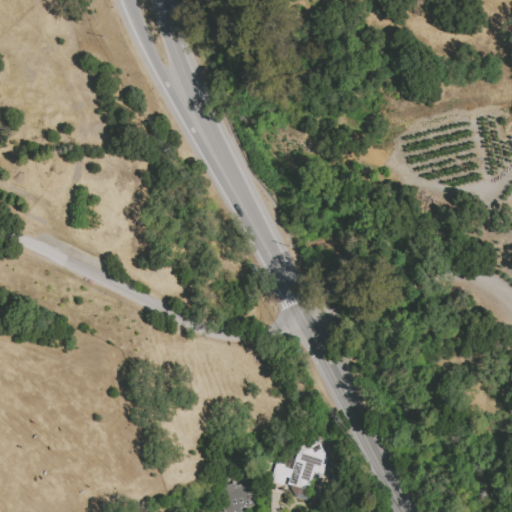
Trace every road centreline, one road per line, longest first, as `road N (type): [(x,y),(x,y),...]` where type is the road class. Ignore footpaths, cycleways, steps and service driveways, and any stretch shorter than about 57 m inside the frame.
road 1 (secondary): [(131,0),(181,106),(277,261)]
road 2 (secondary): [(277,261),(402,511)]
road 3 (secondary): [(231,164),(161,0)]
